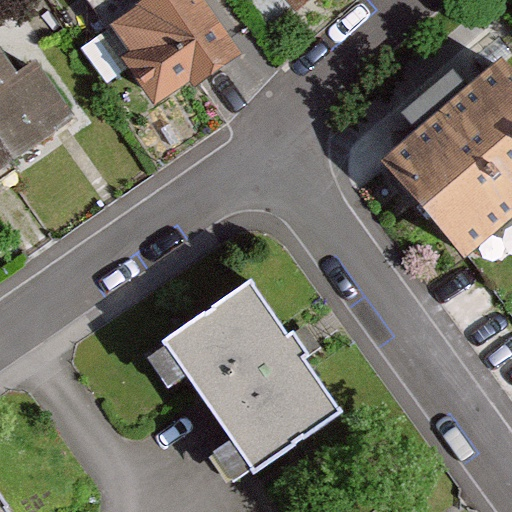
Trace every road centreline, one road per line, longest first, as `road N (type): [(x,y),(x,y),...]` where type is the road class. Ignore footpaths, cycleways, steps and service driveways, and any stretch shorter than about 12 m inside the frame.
road 1 (residential): [(511,476),(275,149)]
road 2 (residential): [(0,338),(275,149)]
road 3 (residential): [(275,149),(456,0)]
